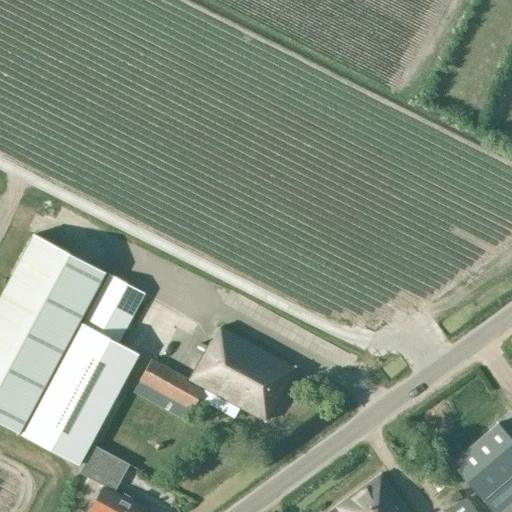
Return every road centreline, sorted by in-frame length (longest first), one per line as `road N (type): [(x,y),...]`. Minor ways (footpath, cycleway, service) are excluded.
road 1 (track): [(0,163),(355,341),(418,342),(437,371)]
road 2 (unclassified): [(243,511),(511,317)]
